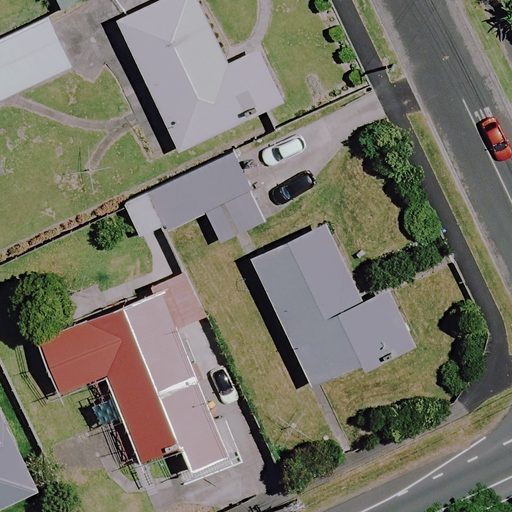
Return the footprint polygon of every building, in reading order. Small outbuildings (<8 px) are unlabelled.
[(53,0),(57,10),(80,0),(53,0)] [(223,68),(192,0),(167,0),(116,24),(175,152),(280,104),(256,53),(223,68)] [(0,99),(67,69),(45,20),(0,39),(0,99)] [(265,220),(228,153),(122,210),(141,246),(200,214),(218,246),(265,220)] [(357,303),(323,226),(249,260),(309,394),(410,348),(384,290),(357,303)] [(200,321),(182,279),(36,341),(59,394),(102,376),(139,462),(177,446),(188,472),(225,456),(172,333),(200,321)] [(0,510),(33,496),(0,420),(0,510)]
